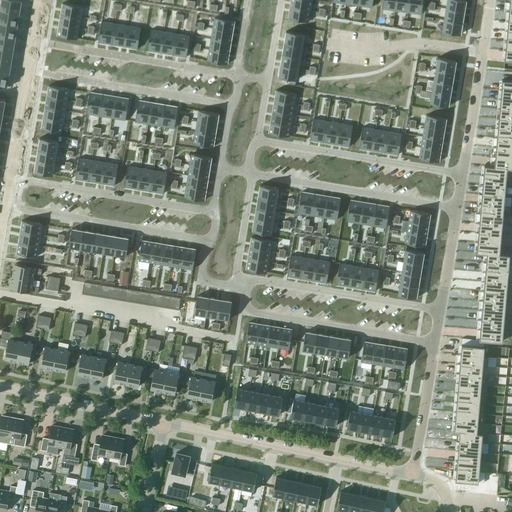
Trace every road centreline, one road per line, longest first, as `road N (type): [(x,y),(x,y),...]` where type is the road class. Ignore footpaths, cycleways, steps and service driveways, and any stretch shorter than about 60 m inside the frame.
road 1 (residential): [(412,473),(164,425)]
road 2 (residential): [(248,285),(251,312),(434,343)]
road 3 (residential): [(236,74),(30,41)]
road 4 (residential): [(26,71),(230,105)]
road 5 (residential): [(4,206),(207,241)]
road 6 (residential): [(212,211),(9,177)]
road 7 (residential): [(253,175),(455,207)]
road 8 (residential): [(461,173),(259,141)]
road 9 (residential): [(439,310),(258,279),(248,285)]
road 10 (residential): [(461,173),(488,0)]
road 11 (residential): [(164,425),(0,387)]
road 12 (residential): [(412,473),(434,343)]
